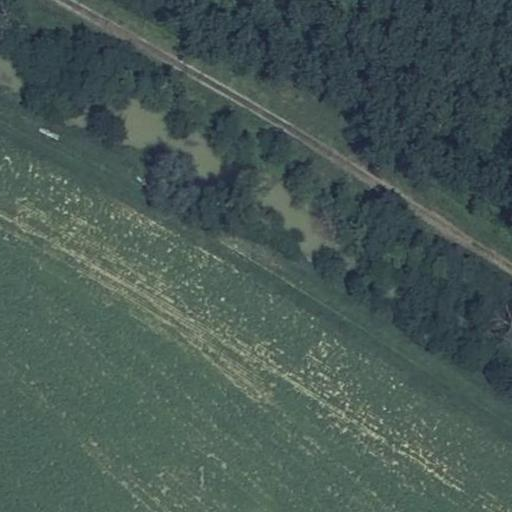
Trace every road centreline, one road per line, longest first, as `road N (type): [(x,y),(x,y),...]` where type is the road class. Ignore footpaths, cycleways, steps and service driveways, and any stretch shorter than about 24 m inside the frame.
road 1 (track): [(0,112),(511,425)]
road 2 (track): [(511,274),(219,86),(65,0)]
